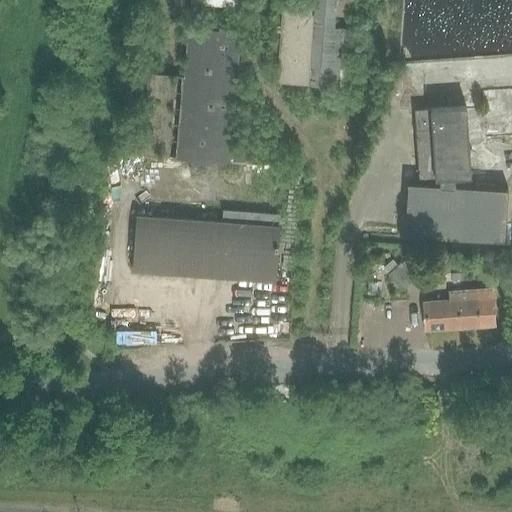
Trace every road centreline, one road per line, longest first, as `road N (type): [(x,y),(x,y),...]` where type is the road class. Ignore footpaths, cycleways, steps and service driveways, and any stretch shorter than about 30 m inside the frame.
road 1 (unclassified): [(511,352),(0,392)]
road 2 (track): [(303,372),(318,190),(315,168),(259,83),(264,0)]
